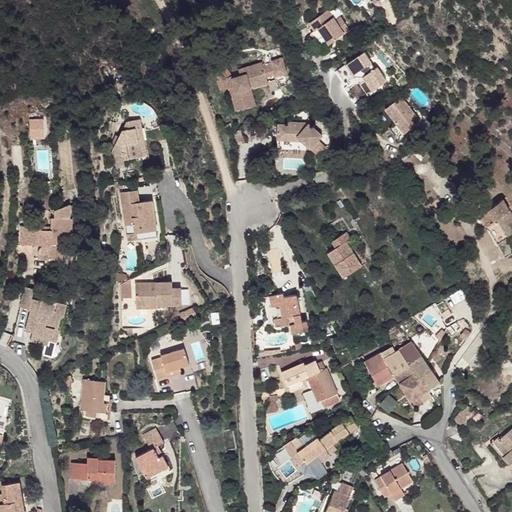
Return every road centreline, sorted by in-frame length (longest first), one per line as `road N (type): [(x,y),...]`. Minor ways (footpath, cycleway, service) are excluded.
road 1 (residential): [(198,87),(234,198),(256,511)]
road 2 (unknown): [(241,295),(206,267),(170,193),(118,189)]
road 3 (residential): [(0,353),(21,369),(31,391),(52,511)]
